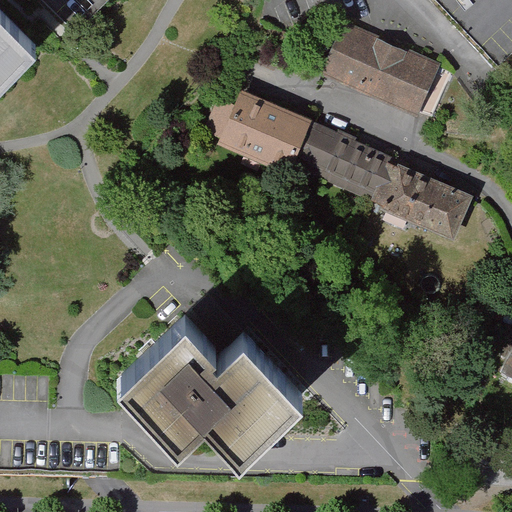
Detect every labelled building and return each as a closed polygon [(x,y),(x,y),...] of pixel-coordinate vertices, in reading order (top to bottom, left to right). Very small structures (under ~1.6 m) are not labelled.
[(0,0),(0,92),(46,46),(0,0)] [(458,70),(348,21),(327,69),(436,118),(458,70)] [(481,195),(245,88),(239,102),(223,95),(208,128),(224,135),(221,142),(294,175),(297,168),(302,158),(379,193),(375,203),(459,242),(481,195)] [(313,395),(249,328),(222,354),(216,348),(219,345),(187,311),(114,379),(179,447),(208,419),(245,458),(313,395)] [(64,397),(0,396),(0,472),(63,473),(64,397)]
